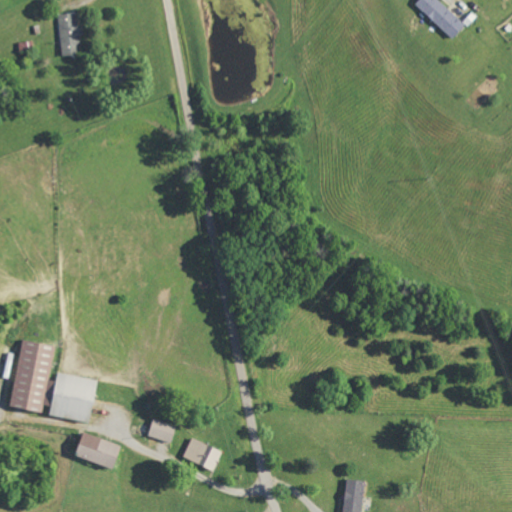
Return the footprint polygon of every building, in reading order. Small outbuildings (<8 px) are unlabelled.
[(421,0),(417,5),(454,40),(466,27),(438,0),(421,0)] [(82,55),(80,38),(85,37),(84,26),(79,27),(77,13),(58,16),(63,57),(82,55)] [(99,380),(59,373),(57,381),(50,380),(56,345),(23,340),(12,407),(44,413),(45,406),(52,407),(51,416),(92,423),(99,380)] [(178,426),(155,419),(149,437),(172,443),(178,426)] [(123,445),(85,432),(76,456),(114,469),(123,445)] [(215,471),(224,451),(193,438),(184,458),(215,471)] [(362,511),(366,481),(348,479),(344,511),(362,511)]
